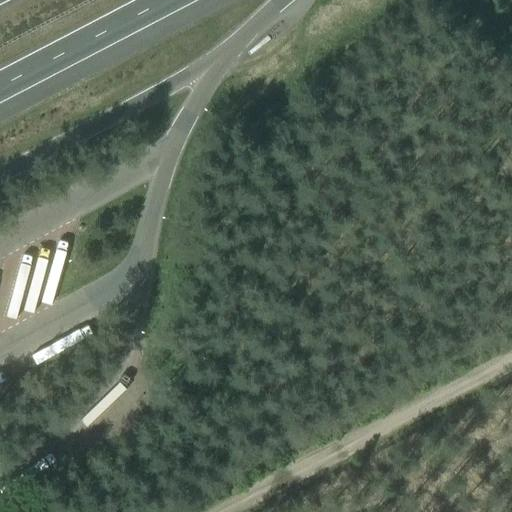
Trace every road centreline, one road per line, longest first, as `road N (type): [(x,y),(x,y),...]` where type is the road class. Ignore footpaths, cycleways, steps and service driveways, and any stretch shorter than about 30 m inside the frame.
road 1 (track): [(511,360),(221,511)]
road 2 (motorway): [(0,87),(168,0)]
